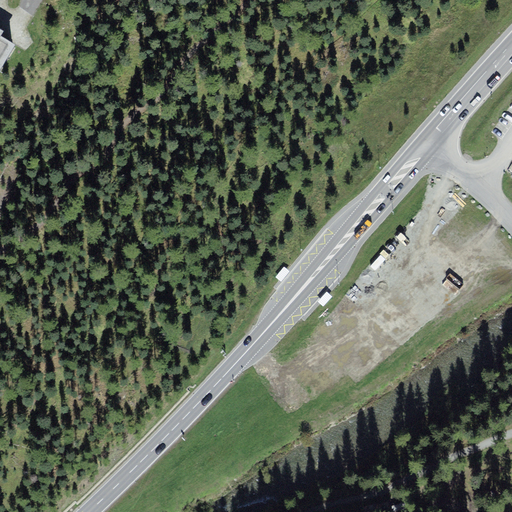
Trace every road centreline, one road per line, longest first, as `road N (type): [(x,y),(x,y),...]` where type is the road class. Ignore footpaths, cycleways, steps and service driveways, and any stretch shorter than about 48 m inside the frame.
road 1 (primary): [(89,511),(231,368),(432,139)]
road 2 (track): [(0,250),(36,223),(244,0)]
road 3 (track): [(312,511),(511,435)]
road 4 (primary): [(432,139),(511,48)]
